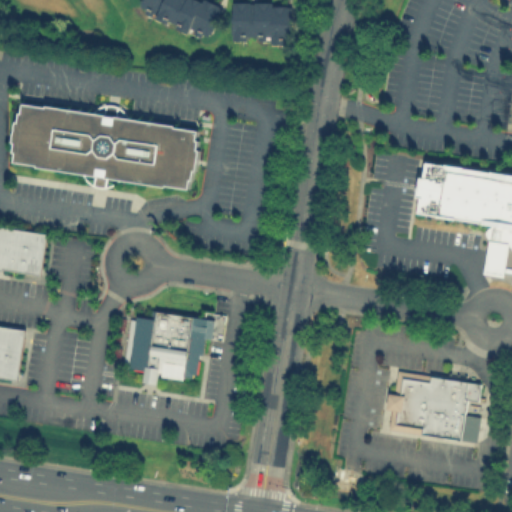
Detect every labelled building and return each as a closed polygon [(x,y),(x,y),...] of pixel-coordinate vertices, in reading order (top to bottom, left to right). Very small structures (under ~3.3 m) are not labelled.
[(209,39),(222,6),(207,0),(142,0),(139,10),(177,24),(176,26),(209,39)] [(231,0),(230,40),(292,41),(292,1),(231,0)] [(164,184),(164,186),(35,166),(35,164),(13,161),(14,151),(12,151),(13,141),(12,141),(15,120),(17,120),(18,111),(20,111),(22,102),(44,105),(45,104),(174,124),(173,125),(196,129),(195,138),(197,139),(196,148),(198,148),(194,169),(193,169),(191,178),(189,178),(187,188),(164,184)] [(485,235),(486,228),(490,225),(490,223),(417,211),(425,161),(511,174),(511,250),(507,242),(504,260),(502,274),(483,271),(485,257),(488,239),(485,235)] [(0,225),(46,232),(39,274),(1,268),(1,270),(0,269),(0,225)] [(192,372),(191,377),(184,376),(184,378),(159,375),(160,371),(157,371),(155,382),(142,380),(144,369),(127,366),(127,362),(122,362),(129,317),(134,318),(135,314),(154,317),(155,309),(212,318),(209,337),(204,336),(201,354),(198,353),(195,373),(192,372)] [(0,324),(24,328),(16,378),(0,375),(0,324)] [(391,409),(385,408),(388,391),(393,392),(397,369),(479,382),(476,399),(466,398),(464,413),(479,415),(474,442),(388,429),(391,409)]
